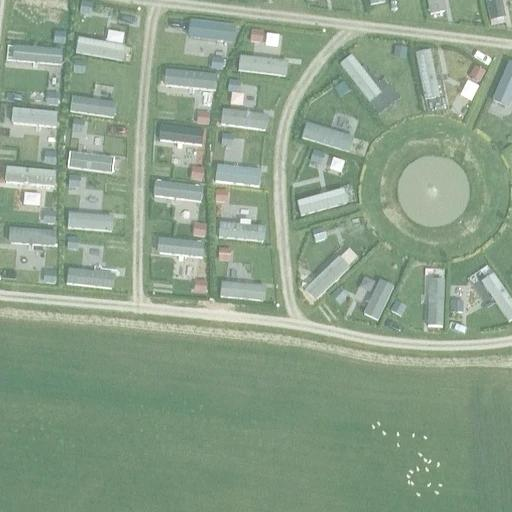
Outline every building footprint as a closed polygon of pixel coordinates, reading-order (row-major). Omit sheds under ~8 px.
[(66,10),(66,0),(16,0),(16,6),(66,10)] [(385,5),(383,0),(368,0),(370,8),(385,5)] [(446,14),(443,0),(427,0),(430,17),(446,14)] [(504,20),(500,0),(484,0),(489,23),(504,20)] [(81,4),(80,13),(89,15),(90,5),(81,4)] [(232,45),(234,28),(189,24),(188,40),(232,45)] [(251,32),(250,43),(258,43),(259,33),(251,32)] [(56,33),(55,44),(64,44),(65,34),(56,33)] [(124,48),(78,40),(75,55),(121,64),(124,48)] [(60,67),(61,52),(14,48),(13,64),(60,67)] [(396,49),(396,58),(405,58),(405,49),(396,49)] [(439,99),(430,52),(415,55),(424,102),(439,99)] [(380,96),(350,57),(339,66),(368,105),(380,96)] [(213,59),(212,69),(222,70),(223,60),(213,59)] [(286,79),(287,64),(239,59),(238,74),(286,79)] [(74,62),(73,73),(82,74),(83,63),(74,62)] [(511,96),(511,65),(509,64),(491,103),(506,110),(511,96)] [(474,68),(470,77),(479,81),(483,73),(474,68)] [(214,93),(216,77),(166,72),(164,88),(214,93)] [(229,83),(228,93),(237,93),(238,84),(229,83)] [(342,84),(334,90),(340,98),(348,92),(342,84)] [(49,95),(48,105),(56,106),(57,96),(49,95)] [(117,106),(72,99),(70,114),(114,121),(117,106)] [(55,129),(57,114),(12,110),(11,125),(55,129)] [(265,133),(267,117),(222,112),(220,127),(265,133)] [(198,113),(197,123),(205,124),(206,113),(198,113)] [(73,121),(72,131),(80,132),(81,122),(73,121)] [(349,155),(353,139),(306,126),(301,142),(349,155)] [(201,148),(203,132),(160,127),(158,143),(201,148)] [(222,137),(221,146),(230,147),(231,138),(222,137)] [(313,152),(310,162),(320,165),(322,155),(313,152)] [(47,153),(46,164),(54,165),(55,154),(47,153)] [(111,177),(113,161),(69,155),(67,172),(111,177)] [(259,189),(261,172),(216,167),(214,184),(259,189)] [(192,169),(191,179),(199,180),(200,170),(192,169)] [(53,189),(54,174),(5,170),(4,185),(53,189)] [(70,177),(69,188),(77,188),(78,178),(70,177)] [(200,204),(202,188),(156,183),(154,199),(200,204)] [(347,206),(343,191),(296,204),(300,219),(347,206)] [(216,192),(215,203),(223,204),(225,193),(216,192)] [(45,213),(44,224),(53,225),(54,214),(45,213)] [(111,233),(112,218),(68,216),(67,231),(111,233)] [(264,244),(265,228),(219,224),(218,240),(264,244)] [(196,227),(195,238),(203,238),(204,228),(196,227)] [(53,249),(54,233),(9,230),(8,246),(53,249)] [(322,230),(313,232),(315,241),(324,238),(322,230)] [(68,239),(67,250),(75,250),(76,240),(68,239)] [(202,259),(203,244),(158,241),(157,255),(202,259)] [(220,250),(219,261),(228,262),(229,251),(220,250)] [(315,303),(349,270),(338,259),(304,292),(315,303)] [(112,293),(113,276),(67,271),(66,288),(112,293)] [(46,273),(45,284),(53,285),(54,274),(46,273)] [(511,322),(511,303),(493,276),(481,284),(508,325),(511,322)] [(442,329),(444,282),(428,281),(427,328),(442,329)] [(196,282),(196,293),(204,294),(205,283),(196,282)] [(377,323),(393,289),(378,282),(362,316),(377,323)] [(264,304),(265,288),(221,284),(219,300),(264,304)] [(338,291),(332,298),(339,305),(346,298),(338,291)] [(397,304),(392,312),(400,317),(405,309),(397,304)] [(452,304),(452,314),(462,314),(462,305),(452,304)]
